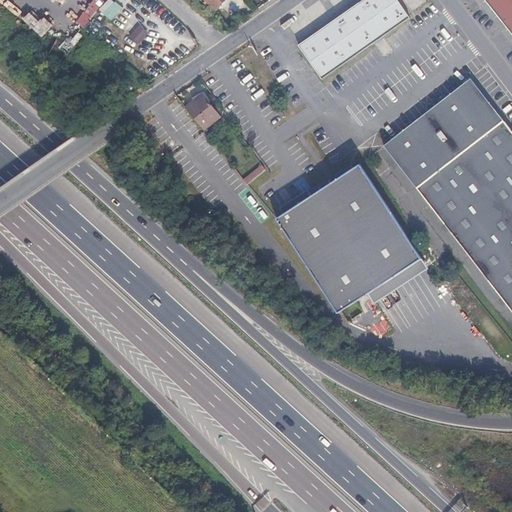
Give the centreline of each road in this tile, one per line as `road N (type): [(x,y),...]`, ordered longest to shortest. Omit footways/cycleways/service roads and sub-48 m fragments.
road 1 (motorway): [(389,511),(0,154)]
road 2 (motorway): [(0,209),(331,511)]
road 3 (motorway): [(0,236),(270,511)]
road 4 (motorway): [(511,425),(468,425),(409,410),(334,377),(192,271)]
road 5 (tertiary): [(294,0),(0,204)]
road 6 (motorway): [(448,511),(192,271)]
road 7 (motorway): [(192,271),(0,104)]
road 8 (unknown): [(354,141),(511,333)]
